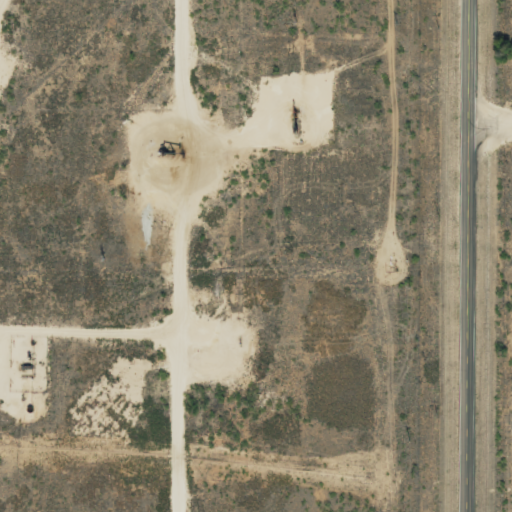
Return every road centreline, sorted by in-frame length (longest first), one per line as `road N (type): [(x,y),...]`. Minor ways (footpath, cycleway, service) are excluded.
road 1 (track): [(172,0),(179,511)]
road 2 (tertiary): [(464,511),(467,0)]
